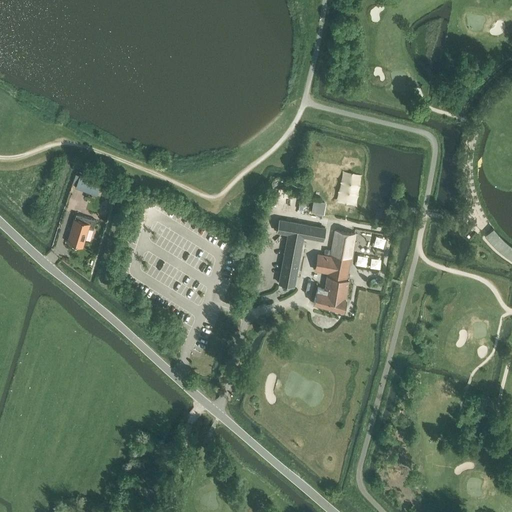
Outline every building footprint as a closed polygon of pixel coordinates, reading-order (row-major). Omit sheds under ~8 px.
[(101,183),(80,176),(76,187),(84,190),(85,187),(98,192),(101,183)] [(341,205),(357,206),(360,182),(343,180),(341,205)] [(96,220),(76,214),(75,219),(74,219),(67,242),(82,247),(88,227),(93,229),(96,220)] [(294,286),(304,237),(323,240),(325,228),(280,219),(277,232),(288,234),(279,283),(294,286)] [(335,230),(331,256),(318,254),(315,270),(328,272),(325,288),(318,287),(313,303),(343,311),(346,300),(350,279),(348,279),(357,234),(335,230)] [(370,244),(373,234),(363,232),(360,241),(370,244)] [(374,245),(384,248),(388,236),(377,233),(374,245)] [(357,264),(366,266),(368,256),(359,254),(357,264)] [(382,258),(371,257),(371,267),(381,268),(382,258)]
